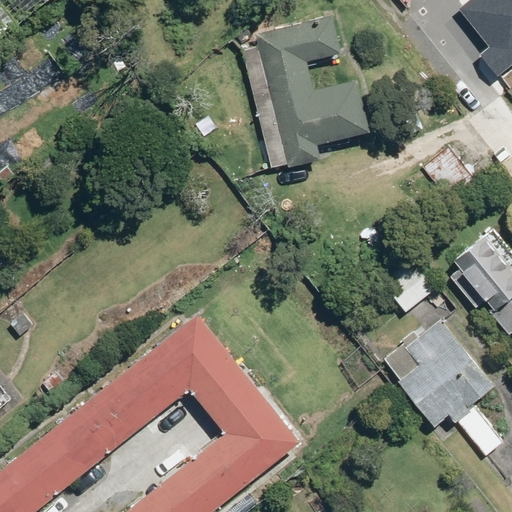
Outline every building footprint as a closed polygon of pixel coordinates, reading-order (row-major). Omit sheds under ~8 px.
[(0,0),(0,39),(48,0),(0,0)] [(511,0),(472,0),(458,12),(488,49),(482,54),(499,75),(511,63),(511,0)] [(302,19),(259,30),(262,43),(247,46),(276,164),(291,160),(292,165),(327,155),(323,141),(378,127),(363,74),(319,85),(312,58),(349,49),(339,10),(302,19)] [(0,115),(9,108),(0,97),(0,115)] [(38,152),(25,134),(0,151),(0,173),(3,178),(38,152)] [(452,144),(423,166),(447,198),(476,176),(452,144)] [(511,254),(489,229),(458,257),(464,263),(453,273),(481,305),(492,295),(502,306),(511,296),(511,254)] [(439,285),(411,254),(384,279),(411,310),(439,285)] [(500,380),(445,315),(426,330),(422,326),(386,356),(404,377),(402,378),(439,422),(453,410),(460,419),(477,404),(474,402),(500,380)] [(158,511),(244,511),(311,460),(210,332),(0,495),(0,511),(57,511),(197,403),(235,452),(158,511)]
